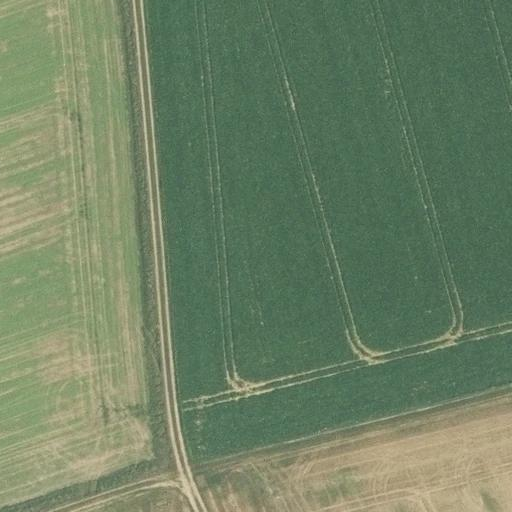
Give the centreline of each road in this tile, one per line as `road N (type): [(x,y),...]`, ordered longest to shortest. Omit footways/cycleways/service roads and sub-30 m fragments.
road 1 (track): [(138,0),(169,395),(182,474),(200,511)]
road 2 (track): [(70,511),(182,474),(511,394)]
